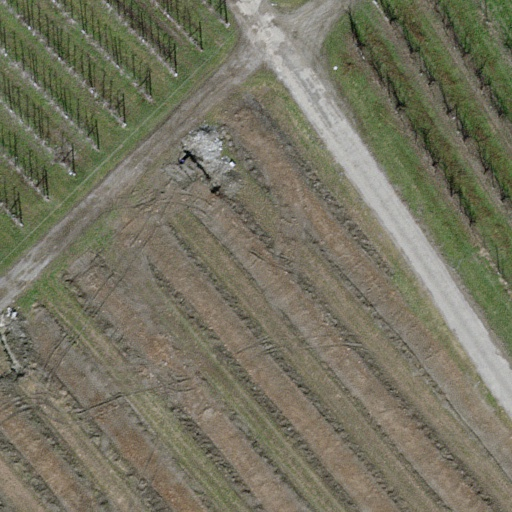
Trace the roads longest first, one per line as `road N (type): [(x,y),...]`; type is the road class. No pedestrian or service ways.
road 1 (track): [(234,0),(511,413)]
road 2 (track): [(261,40),(0,296)]
